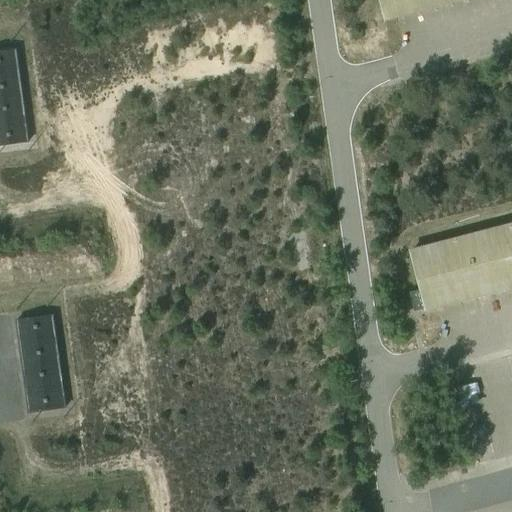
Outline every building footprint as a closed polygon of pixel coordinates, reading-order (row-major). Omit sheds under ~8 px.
[(378,0),(384,21),(460,0),(378,0)] [(0,52),(0,147),(27,144),(14,50),(0,52)] [(511,288),(511,226),(410,253),(425,311),(511,288)] [(408,294),(410,302),(412,307),(413,313),(425,310),(420,291),(408,294)] [(16,321),(26,395),(28,414),(64,410),(51,316),(16,321)]
